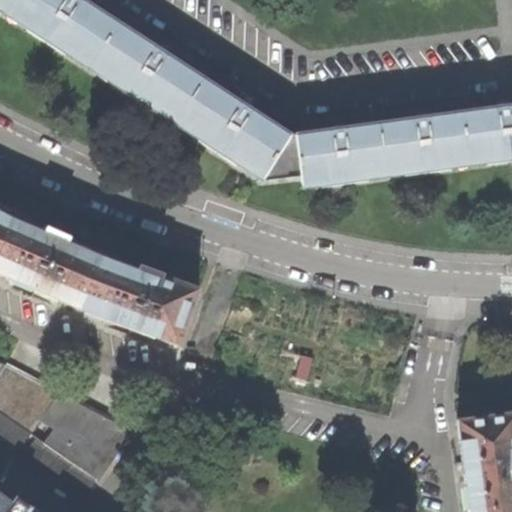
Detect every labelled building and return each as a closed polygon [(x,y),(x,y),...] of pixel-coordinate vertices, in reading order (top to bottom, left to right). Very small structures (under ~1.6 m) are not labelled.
[(0,0),(0,5),(31,26),(27,31),(66,55),(69,51),(116,81),(113,86),(150,111),(154,105),(202,137),(199,142),(237,166),(240,161),(264,177),(298,179),(301,179),(302,182),(321,180),(322,188),(367,182),(366,174),(403,169),(404,178),(450,172),(450,163),(485,158),(487,167),(510,164),(511,163),(511,108),(496,110),(417,121),(332,132),(291,137),(241,105),(152,47),(78,0),(0,0)] [(0,242),(12,216),(0,210),(0,242)] [(47,231),(12,216),(0,242),(0,276),(83,313),(105,256),(71,242),(70,240),(58,235),(48,231),(47,231)] [(140,269),(105,256),(83,313),(181,348),(200,291),(164,278),(164,277),(151,272),(142,269),(140,269)] [(0,447),(15,458),(30,436),(59,395),(5,367),(0,373),(0,447)] [(19,464),(79,506),(131,433),(59,395),(30,436),(35,440),(19,464)] [(511,511),(511,415),(457,423),(469,511),(511,511)] [(0,511),(30,511),(16,501),(12,507),(0,498),(0,511)]
